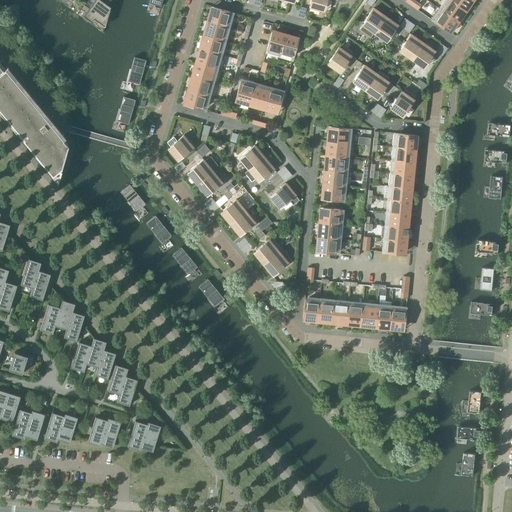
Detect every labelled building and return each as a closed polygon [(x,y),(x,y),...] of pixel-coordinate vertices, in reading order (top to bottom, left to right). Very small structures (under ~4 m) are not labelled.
[(91,22),(94,19),(105,27),(110,7),(108,5),(100,0),(94,0),(89,8),(84,5),(81,9),(86,13),(83,16),(91,22)] [(309,6),(320,9),(321,7),(324,8),(329,9),(331,1),(329,0),(310,0),(309,4),(310,4),(309,6)] [(442,9),(442,10),(458,22),(458,21),(456,20),(459,15),(462,17),(466,11),(450,0),(444,0),(439,7),(442,9)] [(473,0),(450,0),(466,11),(464,9),(467,4),(469,6),(473,0)] [(209,12),(206,21),(226,26),(230,12),(213,7),(212,13),(209,12)] [(373,33),(374,33),(385,17),(373,8),(363,22),(366,24),(365,26),(373,33)] [(458,22),(442,10),(441,11),(438,9),(432,18),(435,20),(434,21),(448,31),(452,26),(454,28),(458,22)] [(385,17),(374,33),(383,39),(384,37),(387,39),(397,25),(385,17)] [(207,30),(205,35),(222,40),(226,26),(206,21),(204,29),(207,30)] [(279,53),(280,53),(285,34),(278,32),(278,34),(271,33),(267,49),(268,50),(267,53),(278,56),(279,53)] [(285,34),(280,53),(293,57),(298,40),(291,38),(292,36),(285,34)] [(411,59),(422,43),(410,34),(400,48),(403,50),(402,53),(411,59)] [(203,43),(201,49),(218,54),(222,40),(205,35),(205,36),(203,35),(200,43),(203,43)] [(436,50),(443,54),(448,46),(441,42),(436,50)] [(422,43),(411,59),(420,65),(422,63),(425,65),(435,51),(422,43)] [(338,47),(329,61),(332,63),(330,66),(339,72),(340,70),(341,70),(351,56),(349,55),(351,52),(342,45),(340,48),(338,47)] [(199,57),(197,63),(214,68),(218,54),(201,49),(201,50),(199,49),(196,57),(199,57)] [(128,81),(139,84),(146,60),(134,57),(128,81)] [(351,70),(354,65),(357,61),(353,58),(347,67),(351,70)] [(195,71),(194,77),(210,82),(214,68),(197,63),(195,63),(192,70),(195,71)] [(364,90),(376,74),(364,65),(354,79),(357,81),(356,83),(364,90)] [(7,67),(0,73),(0,113),(58,184),(69,145),(54,127),(53,128),(47,120),(50,119),(49,118),(49,119),(7,67)] [(376,74),(364,90),(365,90),(374,96),(375,94),(378,96),(388,82),(386,81),(387,79),(388,79),(388,78),(379,71),(378,72),(377,74),(376,74)] [(187,89),(187,90),(206,95),(210,82),(194,77),(193,77),(191,76),(189,84),(191,85),(190,90),(187,89)] [(420,79),(417,83),(425,89),(428,84),(424,82),(420,79)] [(241,103),(249,105),(254,86),(240,82),(235,99),(241,100),(241,103)] [(388,96),(391,92),(395,87),(391,84),(382,96),(386,99),(388,96)] [(255,107),(263,109),(268,90),(254,86),(249,105),(250,103),(255,104),(255,107)] [(395,87),(391,92),(388,96),(392,98),(399,90),(395,87)] [(390,108),(399,114),(401,112),(404,114),(408,117),(413,110),(409,107),(414,100),(412,99),(414,97),(415,96),(405,89),(404,91),(403,93),(401,91),(391,105),(392,106),(390,108)] [(206,95),(187,90),(185,98),(187,99),(186,105),(202,110),(206,95)] [(268,90),(263,109),(271,112),(272,109),(278,111),(282,94),(268,90)] [(122,121),(124,123),(127,124),(129,123),(135,102),(133,100),(130,99),(128,100),(122,121)] [(377,102),(371,109),(381,116),(386,108),(377,102)] [(488,134),(509,137),(511,125),(489,123),(488,134)] [(327,133),(326,141),(346,143),(346,142),(350,142),(351,131),(348,130),(348,128),(331,127),(330,133),(327,133)] [(392,146),(396,147),(416,149),(416,142),(414,141),(414,135),(393,133),(392,146)] [(170,151),(177,159),(179,158),(180,158),(193,147),(183,136),(177,141),(174,137),(167,143),(170,146),(172,149),(170,151)] [(325,155),(345,157),(346,143),(326,141),(325,150),(328,150),(328,155),(325,155)] [(248,169),(248,170),(264,157),(254,145),(241,156),(243,159),(241,161),(248,169)] [(396,147),(394,160),(414,162),(412,161),(412,156),(415,156),(416,149),(396,147)] [(485,161),(507,163),(508,151),(486,149),(485,161)] [(187,157),(190,161),(198,154),(195,150),(187,157)] [(323,169),(323,170),(343,172),(345,157),(325,155),(324,164),(327,164),(326,170),(323,169)] [(264,157),(248,170),(244,173),(251,182),(257,176),(260,179),(273,168),(264,157)] [(197,183),(197,184),(212,171),(212,170),(214,168),(207,159),(204,161),(203,159),(189,170),(192,173),(190,175),(197,183)] [(393,172),(393,173),(413,175),(410,174),(411,169),(414,169),(414,162),(394,160),(394,161),(391,161),(390,172),(393,172)] [(284,179),(291,175),(286,165),(279,169),(284,179)] [(322,184),(342,186),(343,172),(323,170),(323,178),(325,178),(325,184),(322,184)] [(212,171),(197,184),(204,192),(206,191),(208,193),(222,182),(212,171)] [(269,180),(272,184),(280,177),(277,173),(269,180)] [(392,185),(392,186),(412,188),(409,188),(410,182),(412,182),(413,175),(393,173),(393,174),(389,174),(388,185),(392,185)] [(491,176),(489,197),(501,199),(503,177),(491,176)] [(280,177),(272,184),(265,190),(268,193),(275,188),(283,181),(280,177)] [(270,196),(277,205),(279,203),(282,206),(285,210),(292,204),(289,200),(295,195),(285,183),(272,194),(272,195),(270,196)] [(145,203),(129,184),(120,192),(136,211),(145,203)] [(342,186),(322,184),(321,192),(324,193),(323,199),(340,201),(342,186)] [(391,198),(390,199),(410,201),(408,201),(408,195),(411,195),(412,188),(392,186),(392,187),(388,187),(387,198),(391,198)] [(230,223),(230,224),(245,211),(244,210),(247,208),(240,199),(237,201),(236,200),(222,210),(225,213),(223,215),(230,223)] [(390,199),(389,212),(409,214),(406,214),(407,208),(410,208),(410,201),(390,199)] [(319,214),(318,222),(338,224),(340,209),(322,208),(322,214),(319,214)] [(245,211),(230,224),(237,232),(239,231),(241,233),(255,222),(245,211)] [(389,212),(388,226),(408,228),(408,227),(405,227),(406,221),(408,222),(409,214),(389,212)] [(146,223),(162,243),(171,235),(155,216),(146,223)] [(264,228),(272,221),(268,216),(260,222),(264,228)] [(0,249),(2,250),(10,225),(0,221),(0,249)] [(317,236),(317,237),(337,239),(338,224),(318,222),(317,231),(320,231),(320,236),(317,236)] [(388,226),(386,239),(406,241),(406,240),(404,240),(404,234),(407,235),(408,228),(388,226)] [(237,243),(245,252),(252,245),(245,236),(237,243)] [(337,239),(317,237),(316,245),(319,245),(318,252),(335,253),(335,252),(339,252),(340,241),(337,240),(337,239)] [(262,264),(263,264),(278,251),(277,250),(280,248),(273,239),(270,241),(269,240),(255,251),(258,253),(256,255),(263,263),(262,264)] [(406,241),(386,239),(386,240),(383,239),(382,251),(385,251),(385,252),(402,254),(403,248),(406,248),(406,241)] [(476,251),(498,254),(499,242),(477,239),(476,251)] [(197,267),(181,247),(172,255),(188,274),(197,267)] [(278,251),(263,264),(270,272),(272,271),(274,273),(288,262),(278,251)] [(20,284),(32,288),(38,270),(41,263),(28,259),(20,284)] [(0,295),(4,281),(5,281),(8,270),(0,267),(0,295)] [(480,289),(492,290),(494,269),(482,267),(480,289)] [(32,288),(29,296),(42,300),(50,274),(38,270),(32,288)] [(223,298),(208,279),(198,287),(214,306),(223,298)] [(0,295),(0,308),(9,311),(17,285),(5,281),(4,281),(0,295)] [(54,326),(55,326),(66,329),(72,311),(72,312),(75,304),(62,300),(60,308),(54,326)] [(309,321),(317,322),(319,302),(304,300),(303,317),(309,318),(309,321)] [(470,313),(492,315),(493,304),(471,301),(470,313)] [(323,322),(331,323),(333,303),(319,302),(317,322),(318,322),(318,319),(323,319),(323,322)] [(337,324),(346,324),(348,305),(333,303),(331,323),(332,323),(332,320),(338,321),(337,324)] [(52,333),(55,326),(54,326),(60,308),(48,304),(40,330),(52,333)] [(352,325),(360,326),(362,306),(348,305),(346,324),(346,325),(346,322),(352,322),(352,325)] [(366,326),(374,327),(376,307),(362,306),(360,326),(361,326),(361,323),(366,324),(366,326)] [(380,328),(389,329),(391,309),(376,307),(374,327),(375,327),(375,325),(381,325),(380,328)] [(391,309),(389,329),(397,330),(397,327),(404,327),(405,310),(391,309)] [(66,329),(63,337),(76,341),(84,315),(72,312),(72,311),(66,329)] [(86,364),(97,367),(103,349),(106,342),(93,338),(91,346),(86,363),(86,364)] [(84,371),(86,364),(86,363),(91,346),(79,342),(71,367),(84,371)] [(97,367),(95,375),(107,379),(115,353),(103,349),(97,367)] [(14,352),(9,370),(22,374),(27,356),(14,352)] [(107,390),(119,394),(125,376),(128,368),(115,364),(107,390)] [(119,394),(116,401),(129,405),(137,380),(125,376),(119,394)] [(467,412),(479,413),(482,392),(470,390),(467,412)] [(8,392),(0,417),(0,418),(12,422),(20,396),(8,392)] [(24,439),(25,436),(24,436),(32,413),(31,413),(19,409),(11,435),(24,439)] [(24,436),(25,436),(37,440),(45,414),(32,410),(31,413),(32,413),(24,436)] [(57,442),(57,439),(64,416),(52,412),(44,438),(57,442)] [(57,439),(69,443),(77,417),(65,413),(64,416),(57,439)] [(100,446),(101,444),(100,443),(107,420),(95,417),(87,442),(100,446)] [(100,443),(101,444),(112,447),(120,422),(108,418),(107,420),(100,443)] [(140,450),(140,448),(147,424),(135,421),(127,446),(140,450)] [(140,448),(152,451),(160,426),(148,422),(147,424),(140,448)] [(458,426),(457,438),(479,440),(480,428),(458,426)] [(461,474),(473,475),(475,454),(464,452),(461,474)]
